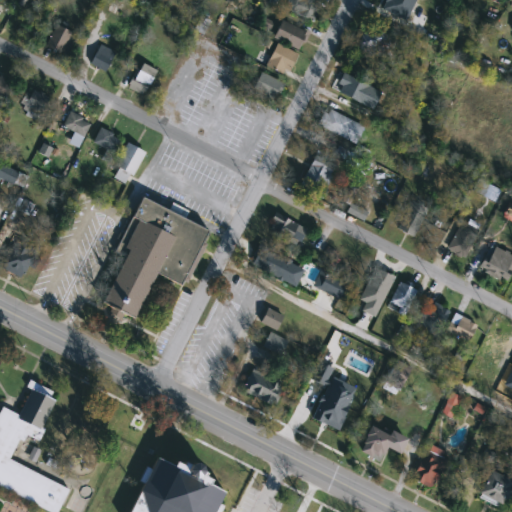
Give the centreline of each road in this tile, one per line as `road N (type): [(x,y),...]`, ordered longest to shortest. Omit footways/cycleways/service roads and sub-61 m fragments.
road 1 (residential): [(511,313),(0,43)]
road 2 (secondary): [(0,302),(406,511)]
road 3 (tertiary): [(153,382),(352,0)]
